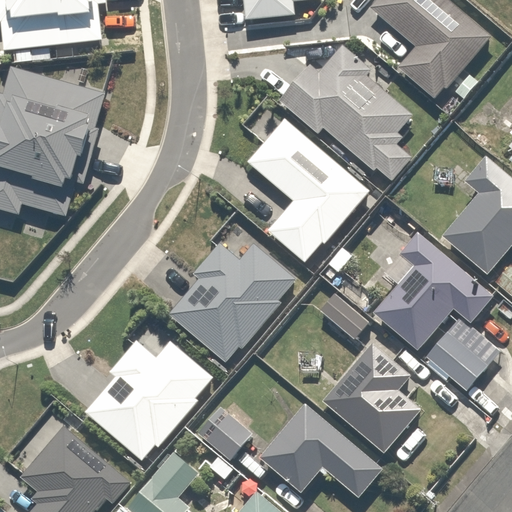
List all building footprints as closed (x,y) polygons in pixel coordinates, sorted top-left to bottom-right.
[(294,0),(318,6),(317,0),(244,0),(246,22),(299,19),(293,0),(294,0)] [(395,66),(443,104),(489,47),(431,0),(374,0),(367,9),(412,46),(395,66)] [(286,102),(384,190),(413,158),(395,142),(419,116),(338,44),(286,102)] [(308,265),(370,186),(284,120),(249,165),(292,198),(266,232),(308,265)] [(511,179),(488,159),(467,186),(483,199),(446,237),(497,282),(511,259),(511,179)] [(475,323),(496,297),(422,232),(404,257),(412,269),(381,318),(424,352),(461,311),(475,323)] [(224,364),(297,277),(254,241),(241,257),(223,243),(164,314),(224,364)] [(511,265),(496,284),(511,298),(511,265)] [(337,292),(321,312),(357,342),(373,322),(337,292)] [(145,462),(215,379),(170,341),(156,357),(139,343),(82,409),(145,462)] [(392,457),(429,412),(405,395),(417,379),(378,345),(331,401),(392,457)] [(198,436),(221,455),(209,468),(230,487),(242,473),(236,468),(262,438),(224,405),(198,436)] [(364,500),(387,476),(307,406),(263,460),(305,499),(330,469),(364,500)] [(100,511),(120,487),(62,441),(24,488),(42,502),(33,511),(100,511)] [(130,509),(133,511),(195,511),(182,500),(202,478),(178,457),(130,509)] [(279,511),(259,494),(244,511),(279,511)]
